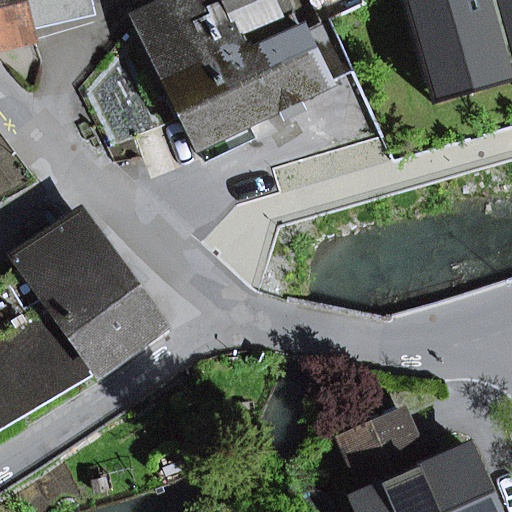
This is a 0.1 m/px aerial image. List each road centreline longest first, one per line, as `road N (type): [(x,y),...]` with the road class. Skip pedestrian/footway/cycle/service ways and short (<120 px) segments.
road 1 (residential): [(0,87),(212,291),(246,313)]
road 2 (residential): [(0,469),(246,313)]
road 3 (residential): [(246,313),(381,346),(464,341),(511,322)]
